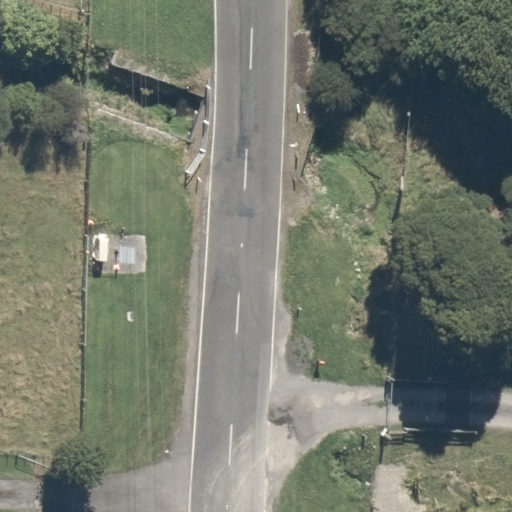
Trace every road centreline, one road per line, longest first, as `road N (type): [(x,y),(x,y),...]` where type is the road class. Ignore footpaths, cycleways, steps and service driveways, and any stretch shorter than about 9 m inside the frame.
road 1 (residential): [(227,511),(252,0)]
road 2 (track): [(511,419),(399,402),(235,397)]
